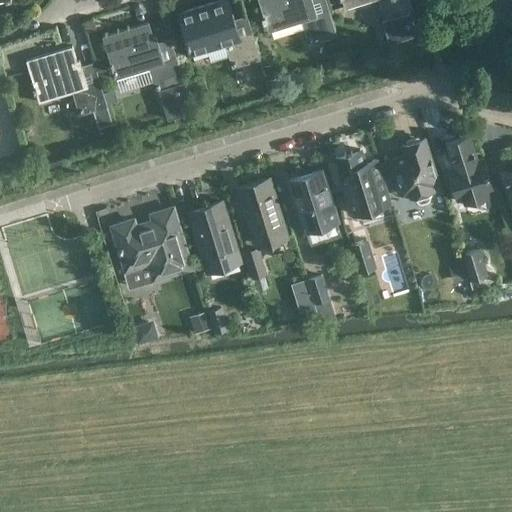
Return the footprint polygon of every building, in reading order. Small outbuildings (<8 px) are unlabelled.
[(189,45),(191,50),(192,54),(208,50),(211,60),(229,55),(233,67),(261,58),(252,32),(240,35),(233,12),(230,13),(225,0),(219,0),(179,12),(188,39),(186,40),(187,45),(189,45)] [(309,43),(337,35),(329,8),(316,12),(312,0),(259,0),(264,16),(262,16),(264,22),(266,21),(269,31),(302,20),(309,43)] [(379,0),(385,20),(413,11),(409,0),(342,0),(345,7),(368,0),(379,0)] [(193,111),(184,82),(176,55),(163,59),(156,36),(153,37),(149,22),(103,36),(111,63),(109,63),(111,69),(113,68),(116,78),(149,68),(156,91),(159,90),(168,119),(193,111)] [(80,114),(93,110),(99,127),(113,123),(99,79),(87,83),(79,60),(77,61),(72,46),(26,60),(34,86),(32,87),(34,93),(36,92),(39,102),(72,91),(80,114)] [(492,189),(483,158),(478,160),(470,135),(446,142),(454,167),(449,169),(458,199),(463,197),(465,202),(488,195),(487,190),(492,189)] [(434,189),(432,185),(439,183),(426,142),(404,149),(406,154),(392,158),(403,194),(410,192),(411,196),(414,195),(415,198),(422,202),(429,200),(431,194),(430,190),(434,189)] [(336,156),(354,214),(389,203),(376,159),(365,162),(361,149),(336,156)] [(289,179),(305,231),(339,220),(323,169),(289,179)] [(239,186),(253,232),(257,246),(288,237),(283,223),(269,177),(239,186)] [(189,210),(191,216),(203,256),(235,246),(221,200),(189,210)] [(158,277),(191,267),(192,267),(173,206),(151,213),(153,220),(136,225),(134,218),(112,225),(126,270),(153,261),(158,277)] [(367,239),(352,244),(360,270),(375,266),(367,239)] [(253,276),(265,273),(257,247),(246,251),(253,276)] [(479,248),(463,253),(471,278),(487,273),(479,248)] [(315,301),(329,297),(322,274),(308,278),(315,301)] [(208,311),(213,326),(214,331),(227,326),(220,307),(208,311)] [(189,316),(194,332),(213,326),(207,310),(189,316)] [(135,322),(137,337),(157,335),(156,320),(135,322)]
